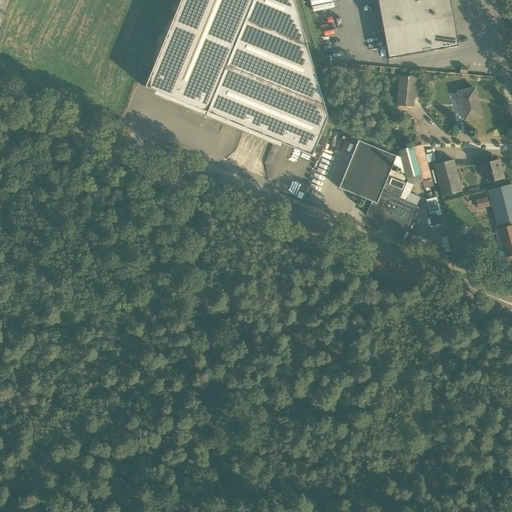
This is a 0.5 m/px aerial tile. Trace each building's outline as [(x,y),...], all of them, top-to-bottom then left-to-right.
[(312,156),(327,118),(293,0),(181,0),(145,87),(156,92),(154,95),(190,110),(218,122),(282,148),(283,144),(312,156)] [(377,0),(388,60),(459,47),(449,0),(377,0)] [(430,74),(424,76),(426,82),(432,80),(430,74)] [(415,108),(417,90),(418,78),(401,77),(399,106),(415,108)] [(475,88),(458,92),(464,121),(481,117),(475,88)] [(372,202),(371,204),(376,206),(382,191),(383,191),(389,175),(396,157),(358,141),(339,188),(372,202)] [(431,179),(429,170),(422,146),(414,148),(423,181),(431,179)] [(406,179),(420,175),(413,147),(399,151),(406,179)] [(462,191),(456,170),(453,160),(434,165),(443,197),(462,191)] [(504,178),(501,166),(499,160),(479,166),(481,174),(486,173),(488,182),(504,178)] [(405,231),(416,206),(399,199),(406,183),(389,175),(383,191),(382,191),(376,206),(371,204),(366,216),(405,231)] [(511,184),(488,190),(497,225),(511,221),(511,184)] [(487,197),(476,200),(478,209),(489,206),(487,197)] [(511,226),(498,230),(505,256),(508,265),(511,264),(511,226)]
